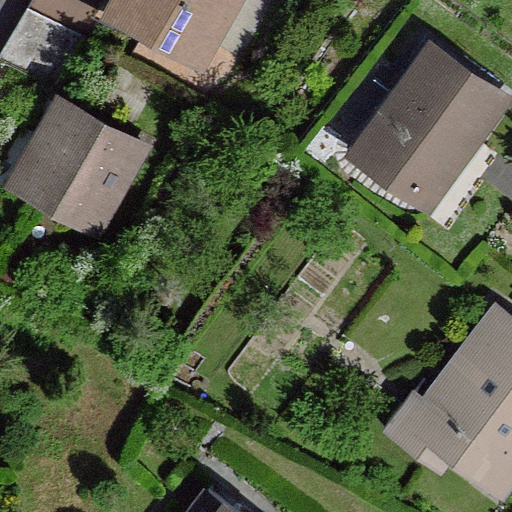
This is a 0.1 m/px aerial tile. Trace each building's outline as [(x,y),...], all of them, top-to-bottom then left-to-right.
[(110,0),(29,0),(28,3),(84,35),(94,42),(113,9),(107,6),(110,0)] [(232,0),(110,0),(107,6),(113,9),(201,58),(232,0)] [(28,3),(1,50),(58,82),(84,35),(28,3)] [(431,39),(353,146),(427,200),(505,93),(431,39)] [(143,142),(57,95),(13,174),(99,222),(143,142)] [(417,394),(393,426),(438,459),(450,444),(501,482),(511,467),(511,316),(498,305),(427,401),(417,394)] [(238,511),(203,485),(182,511),(238,511)]
